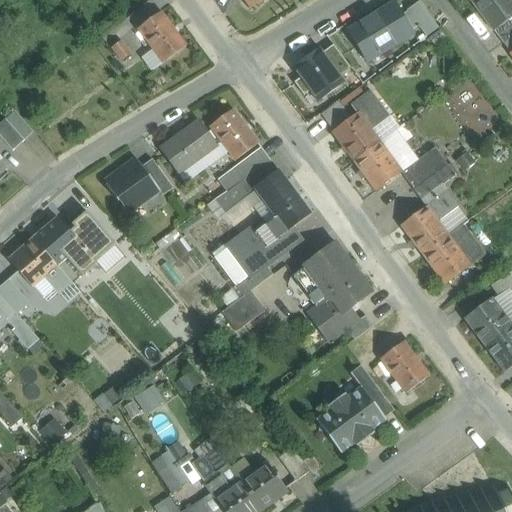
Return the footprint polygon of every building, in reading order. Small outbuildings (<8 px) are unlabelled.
[(243,0),(250,9),(262,0),(243,0)] [(511,2),(510,0),(474,0),(471,3),(494,32),(495,31),(511,18),(511,2)] [(407,12),(408,13),(418,27),(427,38),(439,29),(419,3),(407,12)] [(396,5),(349,33),(366,62),(399,42),(399,41),(413,32),(412,30),(418,27),(408,13),(403,16),(396,5)] [(186,47),(161,13),(138,30),(163,64),(186,47)] [(511,18),(495,31),(504,44),(511,37),(511,18)] [(344,83),(320,50),(295,68),(319,102),(333,91),(344,83)] [(344,83),(333,91),(340,101),(341,102),(352,93),(344,83)] [(391,117),(373,92),(353,107),(358,114),(359,113),(372,131),(391,117)] [(340,101),(322,115),(331,126),(349,113),(341,102),(340,101)] [(233,111),(210,128),(221,143),(235,162),(258,145),(233,111)] [(33,133),(15,112),(6,120),(24,141),(33,133)] [(358,114),(332,133),(355,163),(381,143),(385,140),(400,129),(391,117),(372,131),(359,113),(358,114)] [(24,141),(6,120),(0,125),(0,137),(13,152),(24,141)] [(203,125),(179,143),(176,139),(160,151),(178,175),(221,143),(212,131),(208,133),(203,125)] [(400,129),(385,140),(390,147),(410,133),(405,125),(400,129)] [(381,143),(355,163),(376,192),(402,173),(403,172),(381,143)] [(261,149),(219,180),(228,192),(241,182),(270,161),(258,145),(261,149)] [(403,172),(402,173),(414,191),(447,166),(435,149),(403,172)] [(136,159),(122,170),(124,173),(106,186),(118,203),(119,202),(121,200),(131,213),(159,193),(160,192),(142,167),(136,159)] [(173,189),(152,160),(142,167),(160,192),(159,193),(163,197),(173,189)] [(270,161),(241,182),(251,194),(252,194),(256,191),(255,189),(278,172),(270,161)] [(447,166),(414,191),(423,201),(455,177),(447,166)] [(310,216),(278,172),(255,189),(256,191),(277,219),(267,226),(277,241),(291,230),(310,216)] [(241,182),(228,192),(212,202),(224,217),(253,196),(252,194),(251,194),(241,182)] [(448,192),(440,198),(439,196),(436,199),(437,200),(428,207),(439,222),(459,208),(460,207),(448,192)] [(428,207),(402,226),(424,256),(450,236),(450,237),(463,227),(469,222),(459,208),(439,222),(428,207)] [(116,246),(87,213),(72,226),(75,229),(70,233),(58,219),(33,240),(58,268),(67,260),(83,278),(98,265),(96,263),(116,246)] [(260,224),(215,258),(236,287),(249,277),(250,278),(266,266),(299,241),(291,230),(277,241),(267,226),(263,229),(260,224)] [(485,257),(463,227),(450,237),(472,266),(485,257)] [(450,236),(424,256),(445,286),(472,266),(450,237),(450,236)] [(33,240),(9,261),(33,289),(44,280),(58,268),(33,240)] [(369,295),(335,250),(324,258),(322,255),(306,266),(330,298),(330,297),(332,299),(335,298),(345,312),(350,309),(369,295)] [(266,266),(250,278),(249,277),(236,287),(244,297),(251,293),(273,276),(266,266)] [(330,298),(306,266),(293,276),(316,308),(330,298)] [(72,284),(58,268),(44,280),(58,297),(72,284)] [(511,273),(495,284),(503,295),(509,291),(511,289),(511,273)] [(25,305),(6,283),(0,288),(0,296),(15,314),(25,305)] [(503,295),(493,302),(492,300),(464,320),(485,347),(511,326),(511,325),(511,295),(509,291),(503,295)] [(244,297),(222,314),(236,333),(265,312),(251,293),(244,297)] [(15,314),(0,296),(0,330),(9,323),(7,321),(15,315),(15,314)] [(316,308),(307,314),(330,345),(347,332),(360,322),(359,321),(350,309),(345,312),(335,298),(332,299),(330,297),(330,298),(316,308)] [(38,341),(15,315),(7,321),(9,323),(15,330),(13,332),(29,350),(38,341)] [(365,317),(359,321),(360,322),(347,332),(354,342),(373,327),(365,317)] [(511,326),(485,347),(505,374),(511,368),(511,326)] [(404,343),(380,360),(406,394),(429,377),(404,343)] [(394,412),(373,383),(363,390),(385,419),(394,412)] [(146,414),(164,403),(154,386),(136,397),(146,414)] [(362,388),(348,399),(345,395),(342,397),(343,399),(332,407),(331,405),(328,408),(331,411),(328,413),(322,412),(321,419),(317,422),(320,426),(319,432),(325,433),(341,454),(355,444),(358,447),(360,445),(359,443),(370,435),(372,437),(374,434),(372,431),(386,421),(385,419),(363,390),(362,388)] [(22,419),(0,393),(0,414),(12,428),(22,419)] [(229,466),(210,441),(197,451),(216,476),(229,466)] [(310,472),(293,449),(279,459),(296,483),(310,472)] [(198,476),(185,456),(175,463),(189,482),(198,476)] [(182,488),(162,457),(151,464),(171,495),(182,488)] [(267,463),(240,482),(262,511),(288,493),(267,463)] [(222,476),(206,487),(215,500),(231,489),(222,476)] [(262,511),(240,482),(231,489),(215,500),(215,501),(221,509),(223,511),(262,511)] [(508,490),(431,511),(408,511),(407,511),(511,511),(511,495),(506,483),(505,484),(508,490)] [(179,511),(169,498),(156,508),(158,511),(179,511)] [(217,511),(210,511),(204,501),(185,511),(223,511),(221,509),(217,511)]
